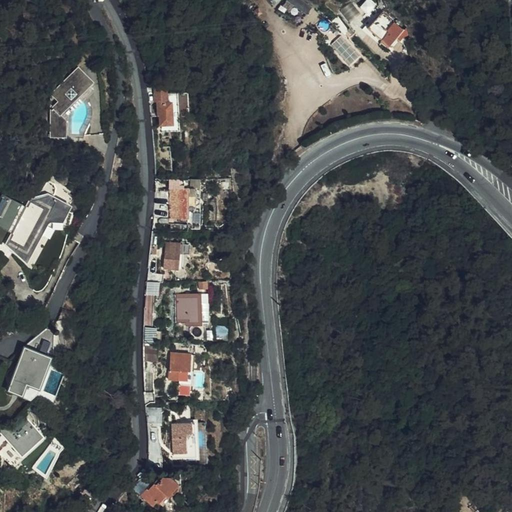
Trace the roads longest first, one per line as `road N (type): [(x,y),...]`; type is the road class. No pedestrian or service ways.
road 1 (tertiary): [(96,511),(132,467),(137,447),(133,323),(146,165),(137,69),(105,0)]
road 2 (primary): [(274,411),(259,273),(271,212),(304,166),(329,149),(357,137),(418,138)]
road 3 (primary): [(418,138),(511,215)]
road 4 (tertiary): [(274,411),(248,423),(241,511)]
